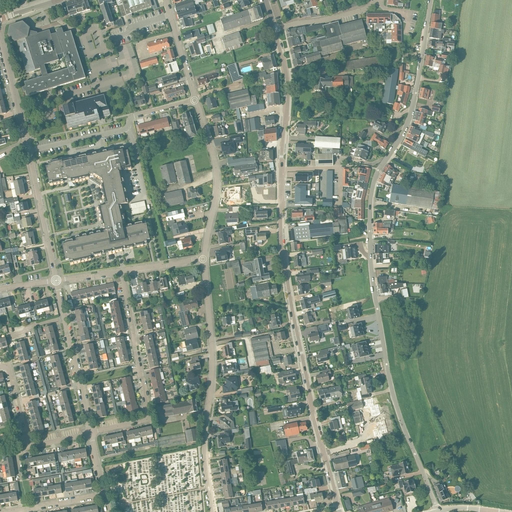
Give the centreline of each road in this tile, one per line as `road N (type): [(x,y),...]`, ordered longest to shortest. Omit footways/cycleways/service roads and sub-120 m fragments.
road 1 (residential): [(437,510),(399,419),(369,252),(373,179),(406,124),(430,0)]
road 2 (residential): [(339,511),(284,258),(286,92),(274,28)]
road 3 (residential): [(212,511),(205,459),(212,340),(203,259)]
road 4 (residential): [(90,432),(149,412),(122,270)]
road 5 (residential): [(28,150),(122,129),(132,116),(195,99)]
road 6 (residential): [(203,259),(217,171),(195,99)]
road 7 (residential): [(90,432),(55,280)]
road 8 (residential): [(55,280),(28,150)]
